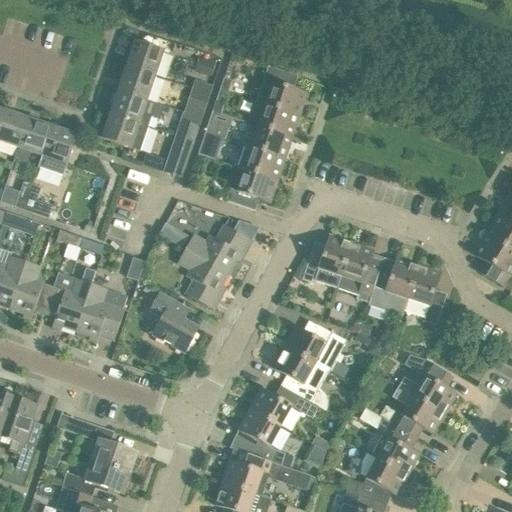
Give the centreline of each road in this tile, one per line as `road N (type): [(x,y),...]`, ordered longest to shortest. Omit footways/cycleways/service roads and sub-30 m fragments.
road 1 (residential): [(186,418),(307,208),(334,200),(437,237),(478,305),(511,324)]
road 2 (residential): [(186,418),(0,353)]
road 3 (residential): [(511,395),(455,489),(454,511)]
